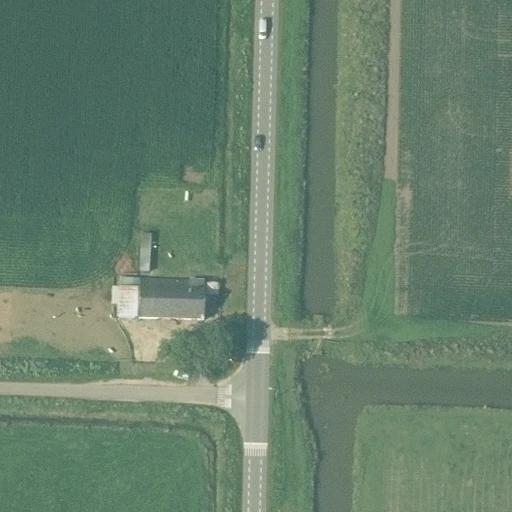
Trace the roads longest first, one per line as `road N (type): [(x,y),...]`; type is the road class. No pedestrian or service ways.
road 1 (tertiary): [(253,400),(265,0)]
road 2 (unclassified): [(253,400),(0,390)]
